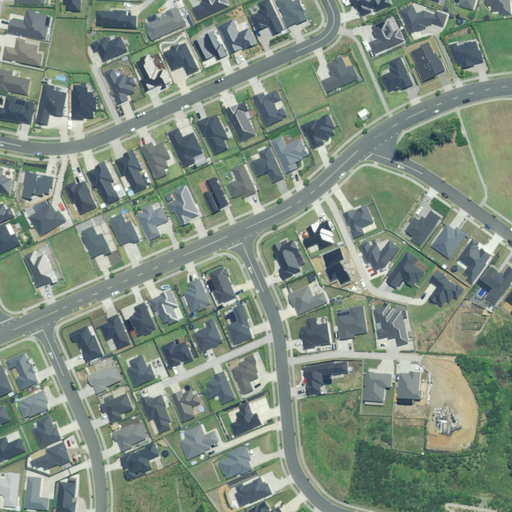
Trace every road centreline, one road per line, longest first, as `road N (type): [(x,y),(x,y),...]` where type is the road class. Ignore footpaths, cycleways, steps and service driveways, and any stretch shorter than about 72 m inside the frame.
road 1 (residential): [(327,0),(333,21),(314,43),(121,129),(70,148),(0,142)]
road 2 (residential): [(238,231),(273,314),(296,473),(334,511)]
road 3 (tertiary): [(238,231),(38,319)]
road 4 (residential): [(100,511),(87,428),(38,319)]
road 5 (unclassified): [(511,239),(418,171),(365,144)]
road 6 (tertiary): [(511,87),(417,112),(365,144)]
road 7 (tertiary): [(365,144),(299,201),(238,231)]
